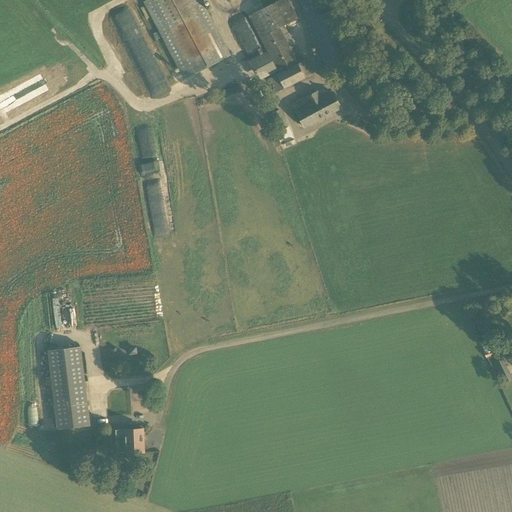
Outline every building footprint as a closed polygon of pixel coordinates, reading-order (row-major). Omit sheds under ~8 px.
[(186,79),(230,56),(200,0),(147,0),(145,1),(186,79)] [(269,78),(300,62),(299,60),(297,61),(295,57),(279,28),(285,26),(297,19),(287,0),(279,0),(249,16),(273,62),(277,71),(268,76),(269,78)] [(322,79),(324,78),(352,70),(334,11),(325,13),(321,0),(300,0),(319,62),(317,63),(322,79)] [(230,22),(239,41),(253,34),(244,15),(230,22)] [(115,24),(124,42),(140,34),(130,16),(115,24)] [(276,92),(313,73),(306,59),(300,62),(269,78),(276,92)] [(322,100),(318,92),(292,105),(304,127),(341,108),(334,94),(322,100)] [(0,102),(0,117),(22,109),(17,96),(0,102)] [(276,133),(287,129),(279,111),(269,115),(276,133)] [(57,429),(90,425),(81,346),(48,350),(57,429)] [(496,355),(494,349),(491,350),(488,351),(484,352),(486,357),(496,355)] [(505,383),(511,379),(511,378),(505,365),(498,368),(505,383)] [(116,453),(134,452),(144,452),(143,429),(124,430),(124,433),(116,433),(116,453)]
